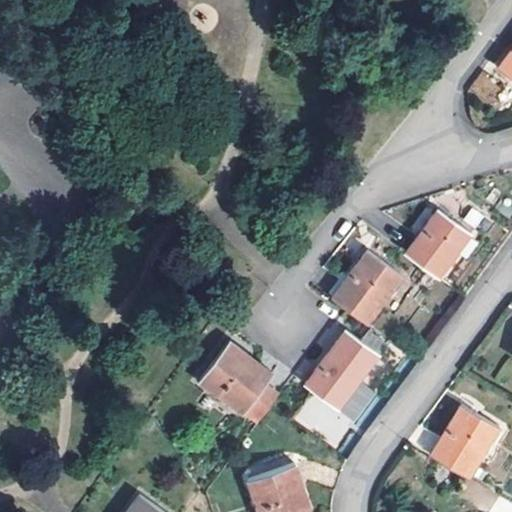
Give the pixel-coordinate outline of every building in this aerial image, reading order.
[(511,45),(501,60),(511,68),(511,45)] [(478,100),(495,93),(488,74),(470,81),(478,100)] [(434,205),(405,245),(439,270),(468,230),(434,205)] [(368,245),(334,293),(369,318),(403,271),(368,245)] [(310,377),(305,384),(337,407),(379,353),(360,339),(346,329),(310,377)] [(360,339),(379,353),(386,343),(367,330),(360,339)] [(256,357),(229,337),(200,376),(257,420),(279,392),(264,380),(248,368),(252,363),(256,357)] [(273,369),(256,357),(252,363),(248,368),(264,380),(273,369)] [(461,397),(429,448),(468,471),(499,420),(461,397)] [(288,483),(301,478),(294,458),(281,462),(288,483)] [(281,462),(248,473),(260,511),(304,511),(311,509),(301,478),(288,483),(281,462)] [(182,511),(184,510),(145,483),(123,511),(182,511)] [(510,511),(511,509),(511,500),(496,495),(490,511),(510,511)]
